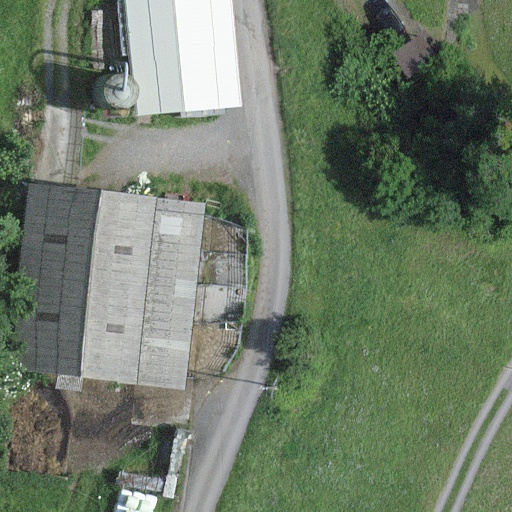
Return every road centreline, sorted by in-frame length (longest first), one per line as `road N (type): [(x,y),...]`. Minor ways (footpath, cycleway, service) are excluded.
road 1 (residential): [(232,0),(274,226),(190,511)]
road 2 (track): [(442,511),(511,379)]
